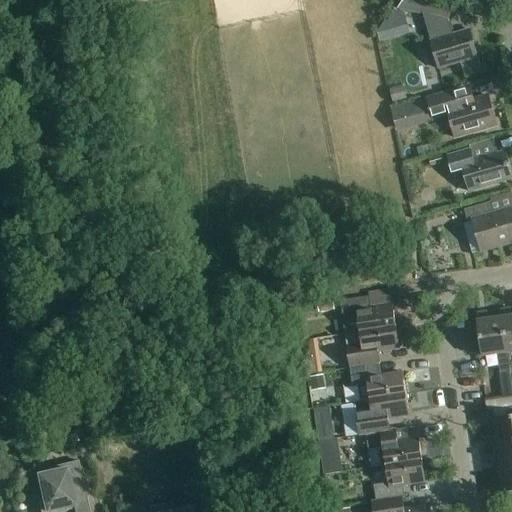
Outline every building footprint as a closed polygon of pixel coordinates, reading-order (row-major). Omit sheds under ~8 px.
[(421,0),(420,0),(400,0),(395,9),(422,16),(438,69),(477,57),(469,30),(453,35),(452,32),(455,30),(453,26),(450,28),(448,23),(450,23),(453,10),(421,2),(421,0)] [(380,41),(384,39),(410,29),(405,14),(393,12),(378,36),(380,41)] [(403,88),(390,92),(393,103),(406,100),(403,88)] [(459,105),(455,91),(426,100),(432,121),(448,116),(454,138),(496,127),(488,96),(459,105)] [(511,179),(504,152),(473,161),(469,149),(447,156),(452,176),(463,173),(469,192),(511,180),(511,179)] [(432,168),(446,164),(443,157),(430,161),(432,168)] [(511,208),(494,213),(491,202),(464,210),(467,223),(473,221),(481,252),(511,243),(511,208)] [(390,294),(339,302),(344,336),(395,328),(390,294)] [(320,313),(337,311),(335,297),(318,299),(320,313)] [(502,318),(508,354),(511,352),(511,316),(511,309),(501,311),(502,318)] [(508,354),(502,318),(488,320),(487,312),(477,314),(483,357),(498,355),(501,376),(511,374),(508,354)] [(299,342),(311,340),(308,318),(296,320),(299,342)] [(349,369),(378,365),(377,353),(399,350),(395,328),(344,336),(349,369)] [(322,372),(320,357),(303,359),(306,375),(322,372)] [(379,365),(349,369),(351,385),(352,388),(357,387),(359,400),(369,399),(405,394),(402,372),(380,376),(379,365)] [(430,386),(429,373),(407,375),(408,388),(430,386)] [(322,378),(310,380),(312,393),(324,391),(322,378)] [(365,434),(389,431),(387,419),(409,416),(405,394),(369,399),(370,402),(355,404),(359,435),(365,434)] [(497,435),(490,436),(491,446),(498,445),(511,442),(511,408),(505,409),(506,418),(494,420),(497,435)] [(331,423),(315,425),(318,442),(334,439),(331,423)] [(389,431),(365,434),(367,450),(370,468),(385,466),(385,465),(421,460),(418,438),(396,442),(394,430),(389,431)] [(334,439),(318,442),(323,473),(323,474),(342,471),(337,439),(334,439)] [(495,470),(502,468),(511,466),(511,442),(498,445),(500,458),(493,459),(495,470)] [(375,501),(400,497),(404,497),(402,485),(425,482),(421,460),(385,465),(385,466),(388,483),(372,485),(375,501)] [(73,507),(74,511),(89,511),(78,462),(48,469),(49,474),(37,476),(42,496),(37,497),(40,511),(66,511),(65,508),(73,507)] [(511,466),(502,468),(504,482),(497,483),(498,493),(506,492),(506,493),(511,491),(511,466)] [(200,497),(212,494),(208,480),(196,483),(200,497)] [(425,500),(426,485),(407,485),(407,499),(425,500)] [(402,509),(401,504),(400,497),(375,501),(371,501),(371,503),(372,511),(424,511),(424,505),(402,509)]
